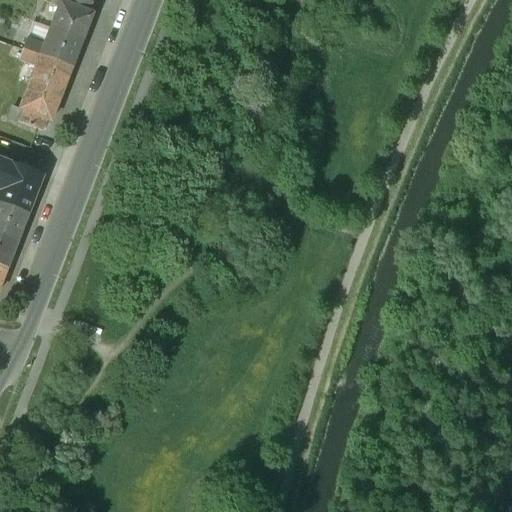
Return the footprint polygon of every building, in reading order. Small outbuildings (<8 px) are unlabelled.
[(49,4),(50,0),(36,0),(36,1),(33,6),(29,17),(28,21),(49,29),(58,7),(49,4)] [(90,4),(79,0),(65,0),(63,5),(59,4),(58,7),(49,29),(80,41),(90,16),(86,14),(90,4)] [(33,6),(26,3),(22,14),(29,17),(33,6)] [(80,41),(49,29),(43,46),(26,40),(22,51),(70,69),(80,41)] [(70,69),(22,51),(18,60),(35,67),(28,84),(59,96),(70,69)] [(59,96),(28,84),(18,110),(22,112),(18,122),(41,130),(45,120),(49,122),(59,96)] [(224,149),(193,133),(183,152),(215,167),(224,149)] [(0,204),(26,215),(37,188),(41,179),(0,163),(0,204)] [(26,215),(0,204),(0,236),(16,242),(26,215)] [(16,242),(0,236),(0,267),(5,270),(16,242)]
